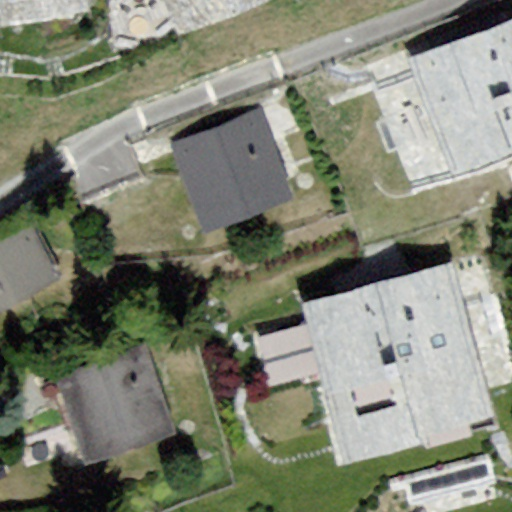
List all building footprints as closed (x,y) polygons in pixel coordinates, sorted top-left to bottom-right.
[(145,0),(154,19),(196,0),(145,0)] [(511,4),(369,55),(411,173),(511,136),(511,4)] [(151,139),(179,225),(268,196),(239,110),(151,139)] [(0,231),(0,298),(39,282),(14,225),(0,231)] [(407,290),(404,279),(364,290),(366,300),(324,312),(353,417),(406,405),(408,415),(474,396),(443,280),(407,290)] [(34,372),(63,457),(150,428),(122,343),(34,372)] [(413,509),(498,493),(490,450),(405,466),(413,509)]
